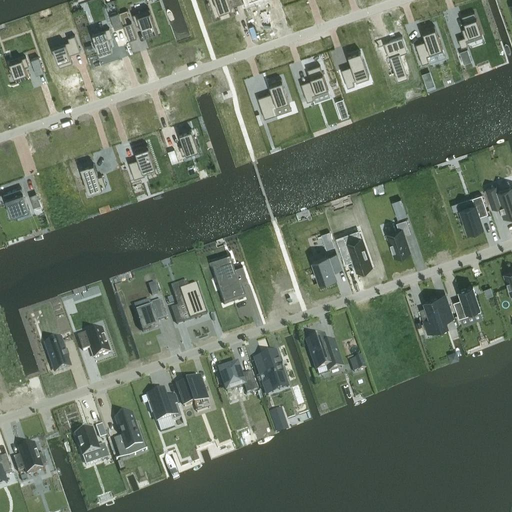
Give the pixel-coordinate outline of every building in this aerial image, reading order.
[(217,0),(221,11),(234,7),(231,0),(217,0)] [(137,12),(133,14),(137,25),(141,24),(146,37),(159,33),(150,8),(137,12)] [(462,51),(469,49),(467,43),(483,38),(479,29),(479,26),(474,14),(462,19),(466,30),(462,32),(465,40),(459,42),(462,51)] [(131,22),(124,24),(128,36),(129,40),(137,37),(132,22),(131,22)] [(422,41),(415,44),(422,64),(429,61),(427,56),(432,54),(443,50),(435,25),(422,30),(427,43),(423,44),(422,41)] [(108,30),(93,35),(100,55),(112,52),(108,40),(111,39),(108,30)] [(53,46),(52,46),(59,67),(60,66),(72,62),(68,50),(71,49),(72,49),(73,53),(74,53),(80,51),(76,38),(75,34),(68,37),(69,40),(68,41),(67,41),(53,46)] [(402,39),(391,43),(385,45),(390,59),(390,58),(396,76),(406,72),(400,55),(407,52),(402,39)] [(467,50),(461,52),(465,63),(471,61),(467,50)] [(347,87),(354,84),(353,81),(358,79),(369,75),(360,51),(348,55),(352,68),(349,69),(348,67),(341,69),(347,87)] [(255,67),(261,65),(264,73),(270,71),(264,52),(252,56),(255,67)] [(25,56),(9,61),(15,81),(28,77),(24,66),(28,64),(25,56)] [(39,56),(31,59),(36,73),(44,71),(39,56)] [(329,89),(320,64),(307,68),(312,82),(309,83),(308,80),(301,82),(307,101),(314,98),(313,94),(329,89)] [(269,93),(258,97),(265,118),(276,114),(275,112),(274,108),(290,103),(281,78),(269,82),(273,96),(270,97),(269,94),(269,93)] [(196,127),(183,132),(188,143),(184,145),(187,153),(203,147),(196,127)] [(135,159),(129,161),(135,178),(146,174),(145,172),(144,170),(156,166),(149,143),(135,147),(140,161),(136,163),(135,159)] [(94,163),(81,167),(90,192),(107,186),(103,175),(99,176),(94,163)] [(67,206),(61,191),(69,188),(63,173),(38,182),(43,197),(51,195),(56,210),(67,206)] [(495,186),(486,189),(493,208),(499,206),(503,219),(511,215),(511,191),(510,187),(496,192),(495,186)] [(22,189),(4,195),(12,217),(30,211),(22,189)] [(36,193),(30,195),(34,207),(40,205),(36,193)] [(468,230),(483,225),(479,215),(488,212),(481,193),(473,196),(475,203),(460,208),(468,230)] [(395,256),(410,251),(404,234),(411,232),(406,218),(396,222),(399,229),(387,233),(395,256)] [(347,240),(345,235),(337,238),(344,257),(351,254),(356,269),(371,264),(362,235),(347,240)] [(332,238),(324,241),(327,248),(334,246),(332,238)] [(341,267),(336,252),(328,255),(328,254),(325,255),(313,260),(320,281),(333,277),(332,272),(334,272),(333,269),(341,267)] [(232,260),(214,267),(227,305),(246,298),(238,277),(246,274),(243,265),(235,268),(232,260)] [(195,285),(178,291),(189,320),(206,314),(195,285)] [(468,314),(481,309),(472,285),(459,290),(462,298),(454,301),(458,313),(466,310),(468,314)] [(491,287),(485,289),(487,297),(493,295),(491,287)] [(447,324),(446,320),(453,317),(445,294),(438,297),(424,301),(430,318),(424,320),(427,330),(447,324)] [(143,334),(159,328),(157,322),(167,319),(161,301),(150,305),(151,308),(136,314),(143,334)] [(178,307),(171,310),(176,325),(183,322),(178,307)] [(87,334),(78,337),(82,352),(90,349),(94,361),(111,354),(103,329),(87,335),(87,334)] [(326,345),(323,337),(307,342),(314,360),(312,361),(314,365),(315,365),(317,371),(328,368),(330,372),(342,368),(334,342),(326,345)] [(62,345),(47,350),(55,373),(70,368),(62,345)] [(262,360),(255,362),(260,376),(266,374),(271,387),(286,382),(276,353),(261,358),(262,360)] [(363,357),(353,360),(353,361),(357,372),(367,369),(363,357)] [(238,364),(217,371),(225,395),(244,389),(246,388),(242,377),(241,375),(238,364)] [(250,374),(242,377),(246,388),(244,389),(246,395),(256,391),(257,391),(252,374),(250,374)] [(185,384),(177,386),(185,407),(194,404),(195,407),(208,402),(199,379),(187,383),(187,384),(185,385),(185,384)] [(151,403),(148,404),(152,415),(154,414),(158,423),(172,418),(173,422),(182,419),(175,400),(167,402),(164,391),(148,397),(151,403)] [(121,440),(114,442),(120,459),(128,456),(125,450),(141,445),(137,434),(141,433),(137,421),(133,422),(130,414),(114,419),(121,440)] [(100,439),(106,437),(102,425),(96,427),(100,439)] [(93,430),(76,435),(84,459),(86,466),(102,461),(109,458),(105,446),(99,448),(93,430)] [(21,456),(13,458),(18,472),(25,470),(27,474),(42,469),(41,467),(47,466),(43,454),(37,456),(34,445),(19,450),(21,456)] [(0,477),(3,477),(3,475),(11,473),(7,461),(0,463),(0,461),(0,477)]
